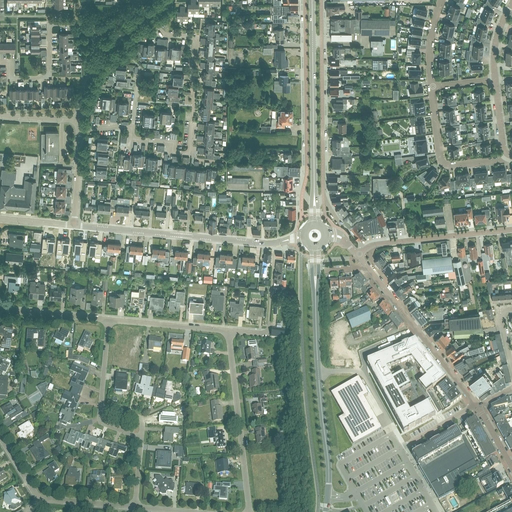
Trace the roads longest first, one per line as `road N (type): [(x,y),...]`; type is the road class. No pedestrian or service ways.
road 1 (secondary): [(325,511),(315,247)]
road 2 (tertiary): [(274,243),(74,225)]
road 3 (residential): [(305,0),(302,193)]
road 4 (residential): [(476,404),(357,255)]
road 5 (residential): [(249,511),(228,330)]
road 6 (residential): [(7,62),(8,77),(44,78),(49,24),(77,24),(107,50)]
road 7 (residential): [(135,507),(38,497),(0,437)]
road 8 (tertiary): [(357,255),(374,244),(511,229)]
road 9 (secondary): [(314,199),(312,41)]
road 10 (residential): [(323,198),(321,41)]
road 11 (residential): [(430,86),(443,164),(498,161),(506,153)]
road 12 (residential): [(228,330),(268,334),(274,243)]
road 13 (residential): [(108,319),(228,330)]
